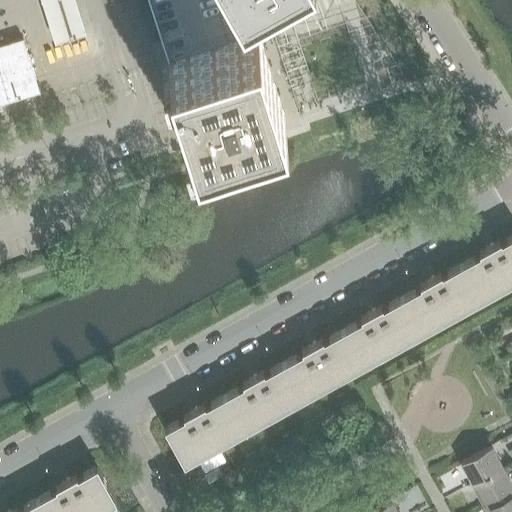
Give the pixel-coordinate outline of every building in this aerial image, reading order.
[(77,0),(41,0),(53,37),(86,27),(77,0)] [(147,0),(161,40),(237,17),(235,11),(231,0),(147,0)] [(237,17),(161,40),(167,60),(195,147),(285,118),(257,32),(243,37),(237,17)] [(0,44),(0,102),(39,91),(22,37),(0,44)] [(511,233),(459,262),(478,297),(511,277),(511,233)] [(419,330),(478,297),(459,262),(400,295),(419,330)] [(340,328),(360,363),(419,330),(400,295),(340,328)] [(340,328),(281,361),(301,396),(360,363),(340,328)] [(281,361),(221,394),(241,430),(301,396),(281,361)] [(162,427),(182,463),(241,430),(221,394),(162,427)] [(489,444),(459,461),(471,483),(501,466),(489,444)] [(92,511),(114,500),(95,465),(35,498),(43,511),(92,511)] [(511,487),(511,485),(501,466),(471,483),(483,503),(511,487)] [(511,511),(511,487),(483,503),(487,511),(511,511)] [(43,511),(35,498),(9,511),(43,511)] [(395,511),(389,500),(367,511),(395,511)]
